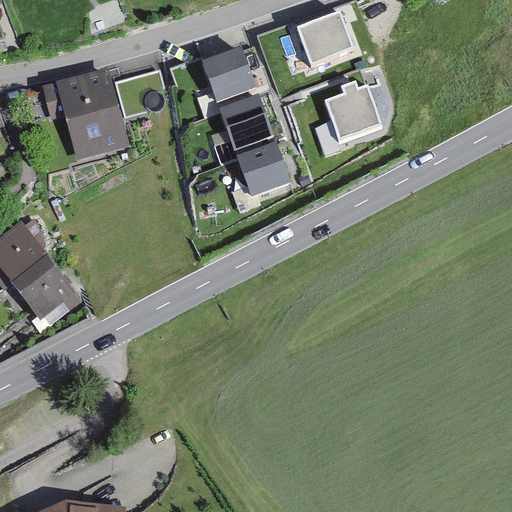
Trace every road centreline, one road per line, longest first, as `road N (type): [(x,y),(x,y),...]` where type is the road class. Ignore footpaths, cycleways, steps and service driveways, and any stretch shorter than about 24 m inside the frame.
road 1 (primary): [(0,390),(511,123)]
road 2 (residential): [(0,80),(186,37),(284,0)]
